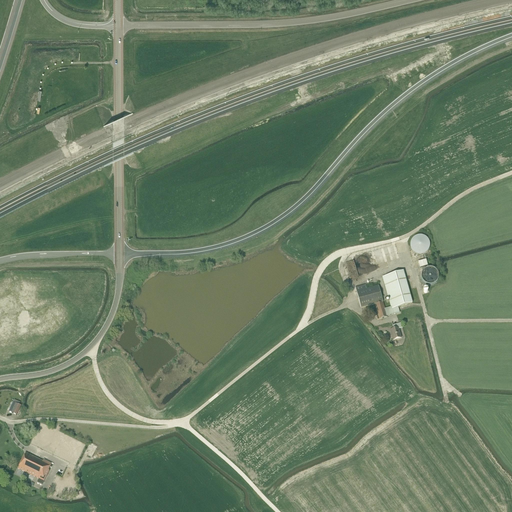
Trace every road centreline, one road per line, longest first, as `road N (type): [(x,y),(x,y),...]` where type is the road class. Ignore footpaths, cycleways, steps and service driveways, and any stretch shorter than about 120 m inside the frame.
road 1 (motorway): [(0,210),(261,91),(511,20)]
road 2 (motorway): [(508,0),(342,43),(211,89),(0,186)]
road 3 (motorway): [(118,252),(205,248),(256,231),(301,200),(400,97),(511,34)]
road 4 (unclassified): [(0,417),(173,425),(302,327),(353,303)]
road 5 (motorway): [(416,0),(281,24),(118,26)]
road 6 (tertiary): [(118,252),(118,26)]
road 7 (tertiary): [(0,379),(47,372),(91,346),(113,311),(118,252)]
road 8 (track): [(404,238),(473,187),(511,172)]
